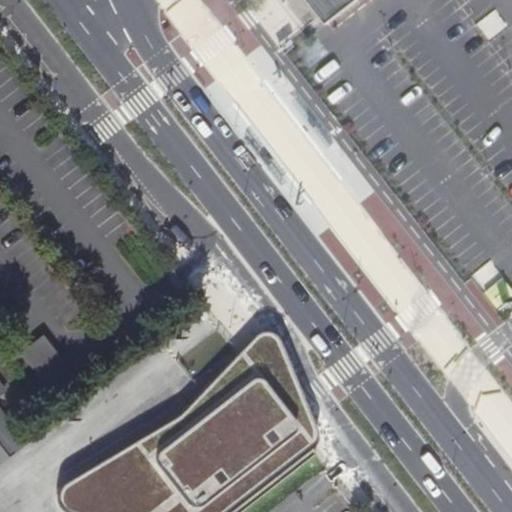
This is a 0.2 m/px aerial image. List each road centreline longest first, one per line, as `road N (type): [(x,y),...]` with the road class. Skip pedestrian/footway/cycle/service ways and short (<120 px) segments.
road 1 (primary): [(507,511),(151,46),(126,0)]
road 2 (primary): [(80,18),(456,511)]
